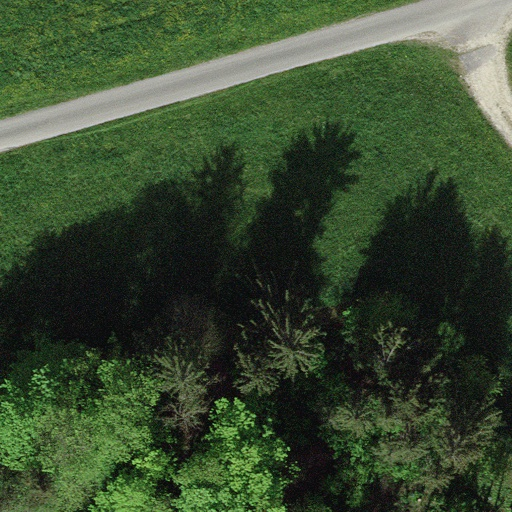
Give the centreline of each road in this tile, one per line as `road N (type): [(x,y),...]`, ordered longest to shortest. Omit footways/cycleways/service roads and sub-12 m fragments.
road 1 (unclassified): [(483,0),(0,134)]
road 2 (track): [(511,122),(479,64),(460,6)]
